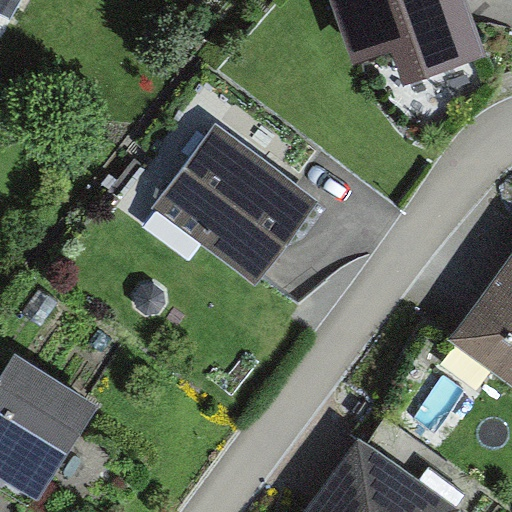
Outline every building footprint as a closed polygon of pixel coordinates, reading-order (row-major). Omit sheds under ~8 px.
[(0,0),(0,18),(18,27),(31,0),(0,0)] [(452,28),(442,0),(311,0),(337,71),(452,28)] [(260,288),(316,216),(211,134),(155,206),(260,288)] [(511,270),(480,311),(447,353),(511,403),(511,401),(511,270)] [(0,492),(30,511),(85,419),(8,372),(0,384),(0,492)] [(437,511),(352,449),(305,511),(437,511)]
